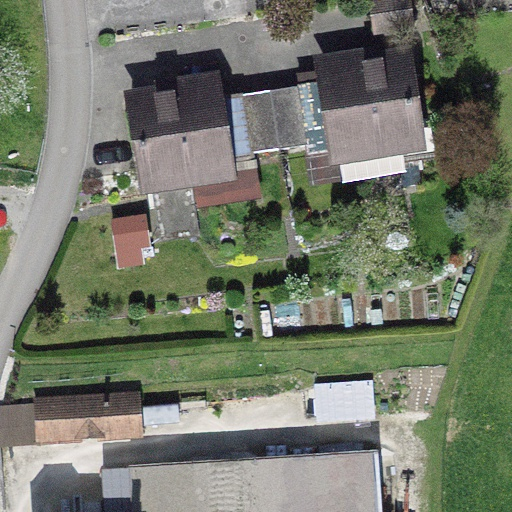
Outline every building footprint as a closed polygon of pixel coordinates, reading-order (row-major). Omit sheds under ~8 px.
[(372,34),(408,29),(403,0),(390,0),(367,4),(372,34)] [(413,129),(402,63),(318,75),(320,86),(266,94),(275,153),(329,144),(331,157),(415,145),(413,129)] [(223,162),(275,153),(266,94),(213,102),(212,92),(127,105),(140,187),(148,186),(153,219),(190,213),(185,180),(225,174),(223,162)] [(115,269),(136,266),(129,221),(109,224),(115,269)] [(315,422),(368,419),(366,386),(313,390),(315,422)] [(40,443),(136,437),(133,400),(37,406),(40,443)] [(373,511),(370,455),(102,473),(105,511),(373,511)]
